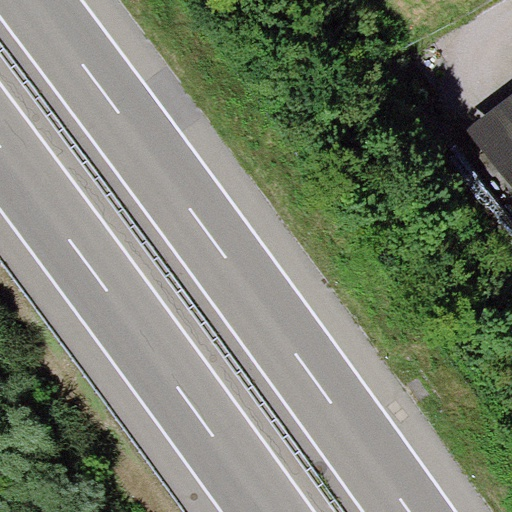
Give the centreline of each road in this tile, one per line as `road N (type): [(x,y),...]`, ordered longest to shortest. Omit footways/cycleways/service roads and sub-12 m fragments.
road 1 (motorway): [(413,511),(38,0)]
road 2 (motorway): [(0,147),(264,511)]
